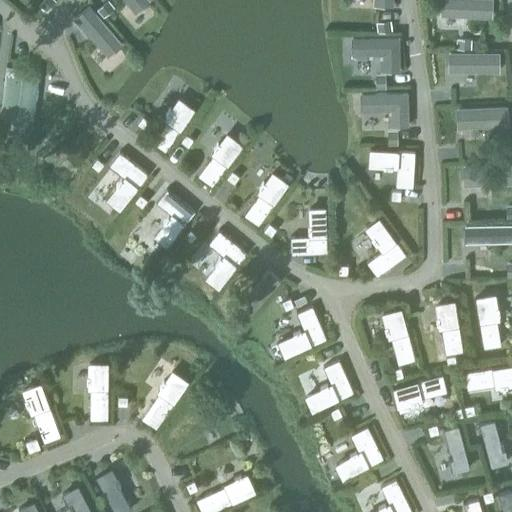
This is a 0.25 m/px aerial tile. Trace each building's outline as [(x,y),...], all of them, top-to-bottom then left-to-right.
[(144,3),(147,0),(126,0),(128,2),(128,4),(133,10),(137,10),(144,5),(144,3)] [(490,16),(491,0),(442,0),(443,3),(441,4),(441,11),(444,15),(451,15),(452,13),(468,14),(468,15),(490,16)] [(116,46),(121,42),(89,6),(74,18),(85,31),(87,30),(91,30),(91,34),(101,45),(100,47),(106,53),(110,54),(116,48),(116,46)] [(380,70),(399,70),(398,36),(352,37),(353,53),(382,53),(383,58),(380,58),(380,70)] [(476,70),(498,70),(498,53),(450,53),(450,59),(448,61),(448,67),(451,71),(458,71),(460,69),(476,69),(476,70)] [(0,136),(29,140),(38,69),(7,65),(0,118),(0,136)] [(389,126),(407,125),(407,92),(361,92),(361,109),(391,108),(391,114),(389,114),(389,126)] [(150,140),(165,151),(194,109),(178,98),(171,108),(169,107),(165,113),(167,114),(164,118),(165,119),(150,140)] [(485,125),(507,124),(506,107),(458,109),(458,115),(457,117),(457,124),(461,127),(467,127),(469,125),(485,124),(485,125)] [(212,185),(242,145),(227,133),(219,143),(217,142),(213,148),(215,149),(212,153),(213,153),(197,174),(212,185)] [(415,150),(370,147),(369,164),(383,164),(383,167),(391,167),(392,165),(396,165),(395,186),(413,187),(415,150)] [(120,208),(148,173),(119,150),(108,164),(124,177),(122,179),(120,178),(116,184),(117,186),(108,198),(120,208)] [(491,183),(511,182),(511,164),(464,167),(464,173),(463,174),(463,181),(467,184),(474,184),(475,182),(491,182),(491,183)] [(258,225),(288,184),(272,172),(265,182),(263,181),(259,187),(261,188),(258,191),(259,192),(243,214),(258,225)] [(155,235),(167,245),(195,210),(166,187),(155,201),(171,214),(169,217),(168,215),(163,222),(164,223),(155,235)] [(290,253),(327,252),(327,240),(326,207),(309,208),(310,224),(308,224),(308,232),(310,232),(310,235),(290,236),(290,253)] [(376,275),(406,254),(380,218),(366,227),(373,236),(371,237),(376,243),(377,242),(382,249),(366,261),(376,275)] [(511,239),(511,223),(465,225),(465,230),(464,231),(464,239),(467,242),(475,242),(477,241),(511,239)] [(219,286),(247,251),(218,228),(207,242),(223,255),(221,258),(219,256),(215,262),(216,264),(206,276),(219,286)] [(496,306),(494,294),(475,297),(483,347),(501,344),(497,318),(498,318),(497,313),(499,313),(498,306),(496,306)] [(445,353),(463,350),(455,300),(436,303),(437,316),(435,316),(437,323),(439,323),(439,327),(441,327),(445,353)] [(326,338),(312,304),(296,311),(304,330),(300,331),(300,329),(292,332),(293,334),(279,340),(285,356),(326,338)] [(415,359),(401,308),(382,313),(386,325),(384,326),(386,332),(388,332),(389,336),(390,336),(397,363),(415,359)] [(354,392),(339,358),(323,365),(331,384),(328,385),(327,383),(320,386),(320,388),(306,395),(313,410),(354,392)] [(511,362),(464,370),(467,388),(494,384),(495,385),(499,384),(500,386),(507,385),(506,383),(511,382),(511,362)] [(108,419),(108,363),(89,363),(89,376),(86,376),(86,383),(88,383),(88,387),(90,387),(89,419),(108,419)] [(156,428),(188,382),(172,371),(165,381),(163,379),(159,385),(161,387),(158,391),(159,392),(141,418),(156,428)] [(447,391),(442,373),(393,385),(398,404),(410,401),(411,403),(417,402),(417,399),(422,398),(422,397),(447,391)] [(60,436),(41,382),(23,389),(26,398),(24,398),(27,405),(28,404),(30,409),(31,408),(43,442),(60,436)] [(500,442),(494,418),(478,423),(490,465),(507,461),(502,442),(500,442)] [(443,428),(449,452),(447,452),(452,471),(469,466),(458,424),(443,428)] [(384,458),(367,425),(351,433),(360,451),(357,452),(356,450),(349,454),(350,456),(336,463),(343,478),(384,458)] [(95,476),(114,511),(123,511),(131,508),(120,486),(120,485),(111,468),(95,476)] [(195,499),(201,511),(209,511),(254,491),(246,474),(241,476),(240,474),(234,477),(235,479),(224,484),(225,485),(195,499)] [(408,511),(412,510),(396,477),(380,485),(389,503),(386,505),(385,503),(378,506),(379,508),(371,511),(408,511)] [(73,511),(92,511),(78,485),(62,493),(72,510),(73,510),(73,511)] [(511,511),(511,488),(498,492),(502,511),(511,511)] [(482,511),(478,497),(462,501),(465,511),(482,511)] [(39,511),(34,500),(18,508),(20,511),(39,511)]
